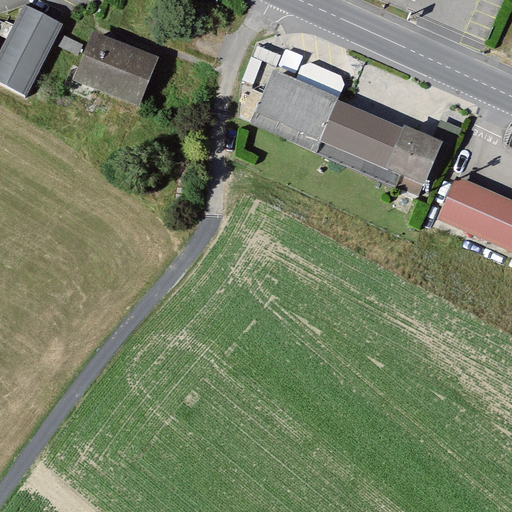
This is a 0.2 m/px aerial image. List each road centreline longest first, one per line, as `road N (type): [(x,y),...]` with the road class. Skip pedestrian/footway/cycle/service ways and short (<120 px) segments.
road 1 (track): [(0,495),(204,237),(213,219),(229,74),(265,0)]
road 2 (secondary): [(511,95),(301,0)]
